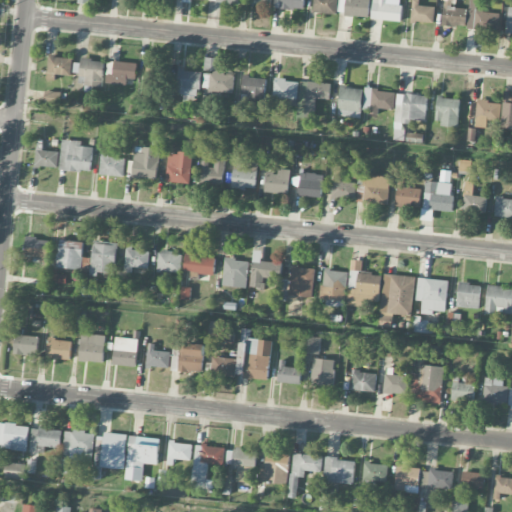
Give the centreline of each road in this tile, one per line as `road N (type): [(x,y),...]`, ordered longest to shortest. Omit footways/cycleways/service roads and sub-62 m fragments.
road 1 (residential): [(511,443),(0,389)]
road 2 (residential): [(511,254),(9,201)]
road 3 (residential): [(511,69),(28,17)]
road 4 (tertiary): [(29,0),(0,283)]
